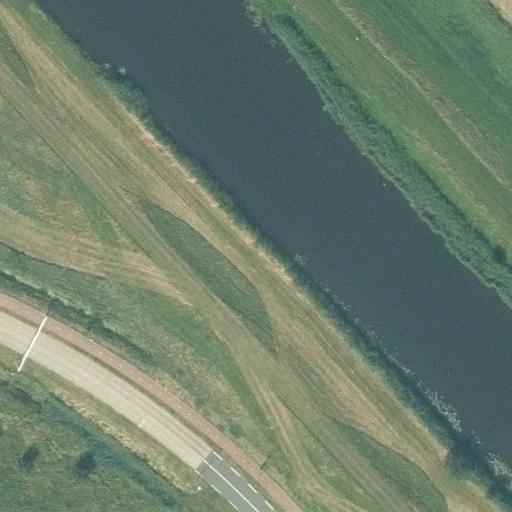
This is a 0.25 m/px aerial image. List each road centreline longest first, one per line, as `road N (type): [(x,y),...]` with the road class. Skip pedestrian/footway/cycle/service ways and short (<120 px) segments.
road 1 (secondary): [(172,436),(4,329)]
road 2 (tertiary): [(172,436),(104,410),(0,405)]
